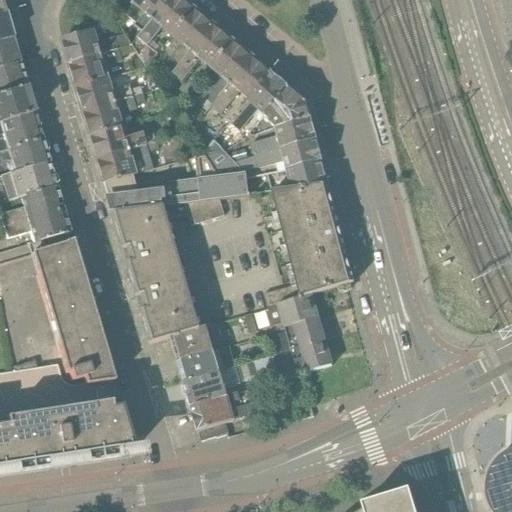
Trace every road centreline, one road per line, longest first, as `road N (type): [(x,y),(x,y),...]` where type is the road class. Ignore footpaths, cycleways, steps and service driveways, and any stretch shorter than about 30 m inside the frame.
road 1 (residential): [(26,0),(172,493)]
road 2 (residential): [(345,84),(428,405)]
road 3 (residential): [(172,493),(295,462),(428,405)]
road 4 (unknown): [(101,251),(20,277),(12,395),(0,408)]
road 5 (residential): [(216,0),(314,78),(345,84)]
road 6 (residential): [(511,123),(471,0)]
road 7 (residential): [(49,511),(172,493)]
